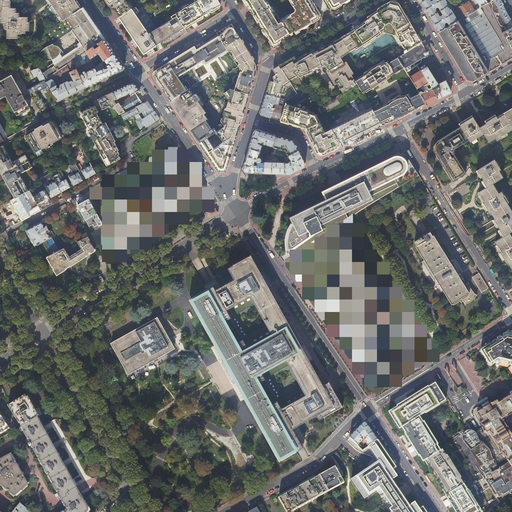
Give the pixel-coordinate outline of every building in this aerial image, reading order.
[(3,27),(5,27),(5,30),(7,30),(7,38),(18,38),(18,35),(22,35),(22,33),(26,33),(26,30),(30,30),(30,22),(27,22),(27,18),(20,17),(20,13),(17,13),(17,9),(11,9),(11,0),(6,0),(0,0),(0,19),(3,20),(3,27)] [(47,0),(63,22),(66,19),(81,9),(74,0),(47,0)] [(125,1),(125,0),(118,0),(111,5),(113,8),(114,8),(120,16),(129,10),(130,10),(135,6),(137,5),(134,0),(130,0),(129,1),(127,3),(125,1)] [(197,0),(198,0),(175,13),(177,16),(199,2),(202,0),(197,0)] [(220,5),(216,0),(202,0),(199,2),(206,14),(220,5)] [(256,0),(248,5),(249,5),(252,10),(254,14),(254,15),(260,23),(260,24),(261,24),(264,28),(263,28),(263,29),(269,39),(270,40),(270,41),(272,43),(275,44),(278,42),(282,40),(285,38),(286,38),(285,37),(286,36),(285,36),(290,33),(283,22),(281,20),(278,15),(277,16),(275,17),(273,13),(273,12),(274,11),(272,8),(272,7),(271,5),(270,4),(267,1),(266,1),(265,1),(264,0),(256,0)] [(283,22),(290,33),(295,30),(296,31),(317,18),(318,15),(314,7),(309,0),(291,0),(295,6),(294,8),(296,12),(291,14),(287,17),(288,18),(283,22)] [(438,33),(447,28),(444,24),(445,23),(446,22),(448,23),(450,26),(458,21),(445,0),(418,0),(426,13),(438,33)] [(447,28),(438,33),(467,80),(472,82),(511,58),(511,26),(510,28),(493,0),(491,1),(488,3),(480,8),(477,9),(477,10),(460,20),(458,21),(450,26),(447,28)] [(460,20),(477,10),(472,0),(469,2),(466,4),(466,3),(460,7),(458,9),(455,11),(460,20)] [(478,3),(480,8),(488,3),(486,0),(490,0),(491,1),(493,0),(510,28),(511,26),(511,24),(499,0),(474,0),(476,3),(477,4),(478,3)] [(377,10),(377,11),(392,2),(391,1),(377,9),(377,10)] [(199,2),(177,16),(184,27),(206,14),(199,2)] [(349,51),(350,52),(356,48),(357,49),(366,43),(368,44),(385,33),(388,34),(394,35),(398,36),(404,45),(407,50),(398,55),(399,57),(422,43),(421,41),(417,35),(412,26),(410,22),(406,15),(402,9),(399,3),(392,2),(377,11),(367,17),(368,19),(359,26),(352,31),(344,36),(345,37),(342,38),(342,37),(341,38),(349,51)] [(119,17),(136,42),(136,41),(149,33),(152,31),(150,27),(154,24),(143,7),(138,10),(135,6),(130,10),(119,17)] [(66,19),(74,30),(91,18),(83,8),(81,9),(66,19)] [(281,20),(283,22),(288,18),(287,17),(291,14),(281,20)] [(184,27),(177,16),(173,19),(168,21),(152,31),(149,33),(156,45),(184,27)] [(105,39),(91,18),(74,30),(72,30),(80,43),(83,46),(70,55),(55,65),(54,66),(52,68),(50,69),(43,73),(46,79),(55,73),(73,61),(87,51),(105,39)] [(231,23),(217,32),(219,36),(229,51),(232,52),(232,51),(234,54),(239,61),(239,62),(240,64),(239,66),(241,69),(242,70),(243,71),(242,72),(240,73),(235,90),(250,95),(250,94),(248,94),(250,88),(251,88),(252,88),(255,80),(254,80),(253,80),(254,80),(254,79),(254,78),(255,77),(255,76),(255,77),(256,77),(256,75),(256,74),(257,72),(257,70),(257,68),(256,66),(255,64),(254,60),(252,57),(251,56),(251,55),(244,44),(243,43),(242,40),(231,23)] [(136,41),(136,42),(144,54),(156,46),(156,45),(149,33),(136,41)] [(350,52),(352,56),(388,34),(385,33),(368,44),(366,43),(357,49),(356,48),(350,52)] [(398,36),(394,35),(401,46),(404,45),(398,36)] [(169,62),(178,76),(191,68),(199,81),(211,74),(216,81),(228,74),(218,57),(229,51),(219,36),(197,49),(195,46),(169,62)] [(280,65),(289,81),(296,77),(297,78),(298,78),(304,75),(313,71),(320,68),(319,67),(320,66),(323,64),(325,64),(327,68),(330,71),(331,74),(330,74),(334,81),(335,80),(337,83),(343,93),(349,88),(355,84),(347,70),(342,62),(339,57),(349,51),(341,38),(341,39),(339,41),(338,40),(332,43),(326,47),(325,47),(320,50),(316,52),(307,56),(306,55),(297,60),(296,59),(295,57),(294,56),(280,65)] [(105,39),(87,51),(91,59),(99,53),(104,61),(115,53),(105,39)] [(53,60),(54,63),(55,65),(70,55),(83,46),(80,43),(75,46),(76,48),(69,53),(61,42),(55,46),(58,46),(59,47),(61,48),(62,50),(62,52),(62,53),(62,54),(61,56),(60,57),(57,59),(53,60)] [(399,57),(398,58),(404,67),(407,72),(417,65),(418,65),(419,65),(421,63),(422,59),(429,55),(428,53),(430,52),(429,51),(427,52),(422,43),(399,57)] [(307,53),(296,59),(297,60),(306,55),(307,56),(316,52),(315,50),(308,54),(307,53)] [(101,80),(95,67),(91,59),(87,51),(73,61),(86,88),(101,80)] [(124,66),(115,53),(104,61),(95,67),(101,80),(123,70),(124,68),(124,66)] [(354,79),(357,83),(357,84),(362,93),(366,90),(366,89),(368,87),(369,89),(404,67),(398,58),(398,57),(394,60),(383,57),(361,71),(355,74),(354,79)] [(86,88),(73,61),(55,73),(46,79),(49,84),(58,101),(86,88)] [(162,90),(178,79),(177,77),(178,76),(169,62),(153,71),(152,75),(157,83),(162,90)] [(296,91),(289,81),(280,65),(274,68),(275,70),(274,70),(276,74),(275,75),(274,76),(274,77),(273,77),(273,78),(272,78),(271,81),(270,81),(269,84),(266,94),(280,98),(286,101),(297,94),(296,91)] [(417,65),(407,72),(410,77),(417,89),(425,84),(426,87),(428,92),(421,95),(423,99),(426,105),(427,106),(433,103),(438,101),(439,101),(438,99),(435,93),(434,93),(431,87),(420,70),(417,65)] [(427,66),(420,70),(431,87),(434,93),(435,93),(438,99),(451,92),(445,81),(438,84),(427,66)] [(37,75),(40,82),(46,79),(43,73),(39,67),(32,70),(31,70),(34,76),(37,75)] [(331,74),(330,71),(327,73),(335,85),(337,83),(335,80),(334,81),(330,74),(331,74)] [(224,94),(216,81),(211,74),(199,81),(187,90),(170,101),(175,109),(177,110),(178,111),(180,112),(181,113),(181,115),(182,118),(184,119),(185,119),(185,121),(186,122),(186,125),(190,131),(199,144),(216,132),(221,139),(223,142),(225,144),(234,147),(250,95),(235,90),(231,89),(224,94)] [(0,142),(4,140),(0,133),(0,98),(6,95),(17,115),(30,108),(24,98),(25,97),(23,94),(22,94),(12,75),(0,81),(0,142)] [(28,89),(40,111),(47,107),(45,104),(42,98),(41,98),(38,94),(37,91),(49,84),(46,79),(40,82),(28,89)] [(167,97),(170,101),(187,90),(178,79),(162,90),(167,97)] [(132,82),(113,91),(117,99),(117,100),(130,93),(131,96),(135,93),(140,90),(136,83),(134,83),(132,82)] [(113,91),(98,99),(103,110),(109,107),(115,109),(120,115),(122,114),(125,112),(119,103),(116,104),(115,101),(117,99),(113,91)] [(119,103),(125,112),(136,107),(143,104),(139,98),(135,93),(131,96),(121,102),(119,103)] [(383,107),(374,111),(383,126),(391,122),(398,118),(409,113),(414,111),(416,109),(416,108),(423,106),(426,105),(423,99),(421,95),(419,93),(411,97),(409,93),(405,95),(404,95),(403,95),(400,95),(400,96),(398,96),(397,97),(396,97),(395,98),(395,97),(394,98),(392,99),(391,99),(390,100),(389,101),(388,102),(387,103),(387,104),(383,106),(383,107)] [(280,98),(266,94),(263,104),(260,112),(262,116),(280,121),(284,108),(275,105),(277,99),(279,100),(280,98)] [(139,113),(141,117),(141,118),(145,125),(146,127),(159,119),(154,111),(148,101),(143,104),(136,107),(139,112),(139,113)] [(305,129),(317,153),(318,153),(322,154),(323,155),(339,148),(337,145),(340,144),(340,143),(333,131),(326,134),(317,116),(308,113),(309,111),(303,109),(302,110),(301,109),(287,104),(286,103),(284,108),(280,121),(300,127),(300,126),(303,125),(305,129)] [(85,110),(83,111),(81,112),(91,129),(92,130),(90,131),(109,165),(115,162),(120,159),(117,155),(119,154),(117,151),(118,151),(117,148),(118,147),(115,143),(109,131),(104,123),(102,124),(96,113),(98,112),(95,106),(93,107),(85,110)] [(125,112),(122,114),(125,119),(131,116),(136,114),(139,112),(136,107),(125,112)] [(333,131),(340,143),(364,131),(365,135),(383,126),(374,111),(371,107),(366,110),(365,109),(350,116),(351,119),(331,129),(333,131)] [(511,107),(503,113),(511,128),(511,107)] [(511,128),(503,113),(498,117),(497,115),(485,123),(486,124),(481,127),(480,128),(473,117),(460,125),(471,143),(484,135),(489,143),(496,139),(497,141),(501,139),(500,137),(507,133),(511,130),(511,128)] [(485,123),(497,115),(496,114),(485,121),(485,123)] [(473,117),(472,115),(459,123),(460,125),(473,117)] [(141,118),(141,117),(138,118),(136,120),(140,128),(145,125),(141,118)] [(43,125),(35,129),(36,130),(26,135),(36,152),(45,147),(46,148),(49,146),(50,147),(51,146),(54,144),(53,143),(62,138),(53,121),(43,126),(43,125)] [(460,125),(458,126),(459,128),(436,142),(435,143),(434,144),(434,145),(433,145),(432,147),(432,148),(432,150),(432,151),(432,152),(432,153),(433,154),(450,183),(464,175),(451,155),(452,151),(467,142),(468,144),(471,143),(460,125)] [(263,144),(273,147),(277,136),(258,130),(254,132),(252,140),(249,148),(260,152),(262,145),(261,144),(261,143),(262,143),(263,143),(263,144)] [(226,172),(234,147),(225,144),(223,142),(214,148),(209,142),(211,140),(212,141),(213,140),(214,140),(215,140),(216,141),(217,142),(221,139),(216,132),(199,144),(206,155),(217,171),(226,172)] [(286,151),(288,156),(299,150),(294,141),(278,136),(277,136),(273,147),(286,151)] [(0,169),(11,189),(16,198),(19,196),(25,193),(28,191),(19,174),(32,167),(25,155),(12,162),(3,145),(0,147),(0,169)] [(105,218),(110,225),(111,224),(115,231),(122,227),(124,229),(140,219),(164,204),(162,200),(170,195),(172,198),(184,191),(200,181),(195,174),(192,170),(188,173),(176,153),(172,148),(153,160),(165,179),(164,179),(162,181),(160,178),(118,204),(121,208),(105,218)] [(258,158),(260,152),(249,148),(243,169),(245,173),(263,173),(264,162),(261,162),(262,161),(262,160),(262,159),(261,159),(260,158),(259,158),(258,158)] [(299,150),(288,156),(291,162),(288,163),(285,163),(284,174),(290,174),(304,168),(305,164),(302,156),(299,150)] [(288,253),(291,259),(349,219),(353,216),(360,211),(419,175),(409,159),(406,161),(404,159),(403,158),(401,157),(400,157),(398,157),(397,156),(395,157),(387,161),(323,192),(327,200),(291,217),(293,223),(292,226),(290,229),(289,232),(288,235),(288,238),(287,240),(287,245),(288,248),(288,249),(289,249),(289,251),(287,253),(288,253)] [(477,171),(481,178),(483,181),(482,181),(486,188),(485,189),(478,193),(480,196),(484,203),(482,204),(487,210),(489,214),(490,214),(492,213),(496,219),(494,220),(493,221),(497,228),(499,231),(503,237),(501,238),(494,243),(496,246),(500,252),(499,253),(503,260),(505,263),(507,262),(508,262),(511,267),(511,240),(509,236),(511,234),(511,221),(503,208),(499,201),(501,201),(503,199),(500,193),(498,194),(492,185),(502,178),(499,172),(500,170),(494,160),(486,165),(484,162),(483,162),(485,166),(483,167),(477,171)] [(83,180),(84,179),(79,170),(78,167),(75,162),(69,166),(74,175),(69,177),(74,186),(81,182),(83,180)] [(284,174),(285,163),(264,162),(263,173),(284,174)] [(96,173),(91,165),(82,170),(86,179),(91,176),(96,173)] [(57,184),(51,173),(45,177),(49,185),(45,187),(51,198),(57,195),(62,192),(57,184)] [(57,184),(62,192),(66,190),(71,187),(71,188),(71,187),(67,178),(66,178),(66,179),(57,184)] [(28,191),(25,193),(28,198),(33,196),(30,190),(28,191)] [(47,207),(53,204),(45,190),(34,196),(39,206),(41,210),(47,207)] [(32,215),(41,210),(39,206),(29,211),(27,206),(25,207),(19,196),(16,198),(12,200),(17,210),(21,217),(21,216),(23,220),(32,215)] [(103,224),(89,199),(84,201),(78,205),(89,226),(93,224),(95,227),(98,225),(99,226),(103,224)] [(215,208),(209,213),(212,217),(218,213),(215,208)] [(349,219),(291,259),(308,288),(327,276),(325,272),(326,262),(361,239),(349,219)] [(51,255),(59,250),(51,237),(51,238),(48,233),(50,231),(47,226),(45,227),(42,222),(33,227),(27,231),(31,239),(30,240),(32,243),(33,245),(34,245),(35,246),(44,242),(47,248),(51,255)] [(467,281),(466,281),(462,284),(457,276),(458,275),(451,263),(450,264),(430,232),(414,242),(425,260),(422,262),(434,281),(437,279),(444,290),(443,290),(452,304),(453,304),(453,305),(460,300),(461,302),(463,301),(465,304),(468,304),(471,303),(473,302),(475,300),(476,298),(476,295),(475,294),(473,294),(471,291),(469,289),(468,287),(467,284),(467,281)] [(64,248),(59,250),(51,255),(48,256),(50,259),(50,260),(51,261),(52,263),(54,266),(58,274),(80,260),(96,250),(91,242),(91,243),(90,240),(88,236),(77,241),(83,250),(71,258),(64,248)] [(325,272),(327,276),(331,274),(342,291),(323,303),(329,312),(333,310),(371,372),(377,370),(377,368),(381,366),(382,367),(386,362),(360,320),(368,315),(371,320),(386,311),(380,300),(393,292),(361,239),(326,262),(325,272)] [(317,376),(302,349),(300,349),(300,348),(299,349),(298,347),(296,344),(289,332),(288,329),(287,327),(288,326),(287,325),(288,324),(268,288),(269,287),(262,275),(255,263),(250,256),(228,268),(234,279),(220,287),(219,288),(216,290),(214,286),(190,299),(220,352),(221,352),(222,353),(223,353),(243,389),(242,390),(243,391),(242,392),(280,460),(297,451),(288,436),(295,432),(293,428),(298,426),(303,423),(317,415),(319,420),(324,417),(342,407),(336,395),(328,382),(322,385),(317,376)] [(462,284),(466,281),(461,273),(458,275),(457,276),(462,284)] [(482,292),(489,288),(479,273),(473,277),(482,292)] [(146,324),(112,343),(129,374),(174,348),(158,318),(146,324)] [(511,335),(506,334),(481,351),(490,365),(498,359),(501,360),(500,362),(508,364),(508,362),(511,362),(511,364),(511,366),(511,367),(511,368),(511,335)] [(439,355),(433,346),(430,348),(431,348),(436,357),(439,355)] [(472,375),(464,354),(457,356),(465,378),(472,375)] [(445,495),(449,503),(455,511),(480,511),(481,510),(468,491),(460,480),(461,479),(447,456),(446,457),(443,451),(441,452),(437,446),(438,446),(424,423),(423,423),(420,418),(425,414),(426,415),(440,407),(439,406),(446,402),(435,384),(428,389),(427,388),(406,401),(398,405),(396,406),(397,407),(389,412),(400,429),(401,428),(405,434),(404,434),(411,445),(416,452),(419,457),(419,456),(423,462),(425,461),(428,467),(428,468),(431,472),(435,480),(445,495)] [(511,391),(490,406),(487,401),(487,400),(488,399),(486,397),(477,403),(478,405),(479,405),(480,406),(483,410),(482,411),(482,410),(481,410),(481,409),(480,409),(480,408),(479,408),(478,408),(477,408),(476,408),(475,408),(475,409),(474,409),(473,410),(473,411),(473,412),(473,413),(473,414),(473,415),(482,429),(475,434),(475,433),(474,432),(473,431),(472,431),(471,430),(470,430),(467,425),(464,427),(464,428),(457,432),(459,436),(458,436),(459,437),(460,436),(463,441),(464,443),(465,443),(480,467),(479,468),(479,469),(480,470),(480,471),(481,471),(482,470),(488,481),(486,482),(495,497),(497,495),(500,499),(511,490),(511,391)] [(20,424),(22,427),(38,418),(32,406),(27,397),(18,402),(9,408),(19,424),(20,424)] [(0,435),(1,434),(2,434),(6,432),(10,429),(1,414),(0,414),(0,435)] [(38,418),(22,427),(31,444),(29,445),(29,447),(32,446),(67,510),(68,510),(68,511),(67,511),(63,511),(87,511),(88,511),(88,509),(82,498),(78,489),(63,464),(63,463),(54,446),(44,429),(38,418)] [(370,429),(367,424),(363,424),(359,428),(350,438),(362,450),(367,447),(368,447),(378,440),(370,429)] [(368,447),(379,463),(392,481),(393,480),(394,480),(398,477),(393,470),(396,468),(378,440),(368,447)] [(412,454),(416,452),(411,445),(408,447),(410,450),(412,454)] [(0,483),(2,485),(5,487),(4,487),(5,488),(5,487),(7,489),(7,490),(8,489),(10,491),(9,491),(10,492),(10,491),(12,493),(13,494),(13,493),(15,495),(16,496),(15,495),(19,493),(20,492),(19,492),(21,490),(21,491),(22,490),(24,488),(25,488),(24,487),(27,485),(28,485),(28,484),(27,484),(17,465),(17,464),(16,464),(12,456),(12,455),(11,455),(11,454),(10,455),(11,455),(8,457),(8,456),(7,457),(5,458),(4,458),(4,459),(1,460),(0,460),(1,461),(0,461),(0,483)] [(413,511),(410,507),(401,493),(392,481),(379,463),(372,467),(372,466),(370,467),(351,480),(364,500),(377,491),(376,490),(379,488),(392,508),(389,510),(390,511),(413,511)] [(323,473),(320,475),(328,491),(344,482),(341,477),(338,472),(335,467),(332,469),(323,473)] [(291,511),(329,492),(328,491),(320,475),(308,482),(286,494),(278,498),(286,511),(291,511)] [(446,505),(449,503),(445,495),(441,497),(444,502),(446,505)] [(411,506),(410,507),(413,511),(426,511),(423,507),(420,509),(415,502),(411,505),(411,506)]
